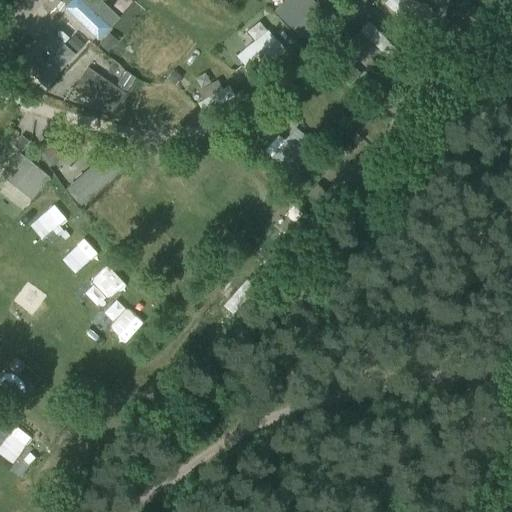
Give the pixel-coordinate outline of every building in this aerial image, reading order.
[(97,41),(119,17),(100,0),(70,0),(62,10),(97,41)] [(116,0),(112,5),(120,13),(131,2),(128,0),(116,0)] [(307,0),(279,0),(291,14),(308,1),(307,0)] [(258,76),(284,47),(254,21),(245,32),(253,39),(236,57),(258,76)] [(119,63),(131,52),(140,62),(134,68),(149,84),(186,50),(175,38),(166,47),(144,22),(109,53),(119,63)] [(242,29),(226,44),(235,54),(251,40),(242,29)] [(53,31),(19,61),(42,86),(75,55),(53,31)] [(353,66),(344,75),(352,82),(361,73),(353,66)] [(115,111),(123,88),(89,75),(81,98),(115,111)] [(145,102),(174,119),(187,98),(158,80),(145,102)] [(280,103),(270,112),(281,125),(291,116),(280,103)] [(266,147),(281,163),(297,149),(282,133),(266,147)] [(47,142),(39,147),(47,159),(54,154),(47,142)] [(0,193),(20,211),(49,179),(18,151),(0,170),(0,193)] [(66,185),(83,203),(117,171),(100,153),(66,185)] [(229,178),(247,185),(254,168),(236,161),(229,178)] [(111,317),(124,330),(140,314),(127,301),(111,317)] [(0,379),(0,389),(12,401),(23,390),(7,373),(0,379)] [(0,453),(17,461),(28,434),(9,426),(0,447),(0,453)]
